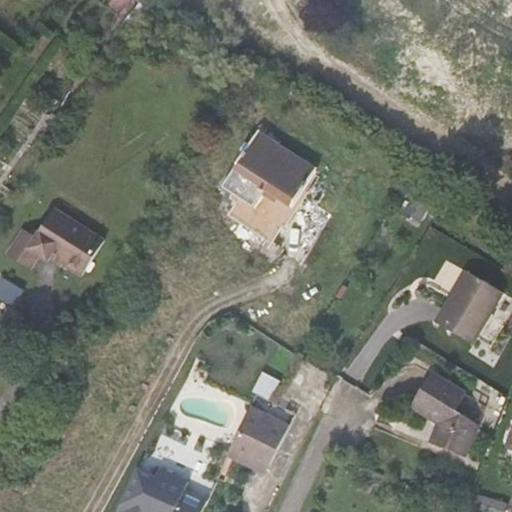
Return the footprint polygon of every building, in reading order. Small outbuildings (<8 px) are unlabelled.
[(511,0),(449,0),(435,24),(460,41),(486,56),(506,69),(511,59),(511,0)] [(460,41),(435,24),(425,42),(419,38),(416,41),(387,53),(390,88),(420,106),(460,41)] [(188,104),(211,72),(164,37),(145,63),(134,55),(116,79),(138,95),(147,83),(154,89),(156,87),(164,93),(167,90),(188,104)] [(446,123),(486,56),(460,41),(420,106),(446,123)] [(496,85),(506,69),(486,56),(446,123),(448,124),(453,115),(484,134),(509,94),(496,85)] [(511,163),(511,107),(487,148),(511,163)] [(286,270),(331,200),(273,160),(236,217),(254,228),(244,243),(286,270)] [(316,170),(310,180),(333,194),(339,186),(316,170)] [(42,255),(87,277),(108,234),(53,207),(39,235),(21,226),(8,254),(36,268),(42,255)] [(0,295),(15,305),(25,289),(3,276),(0,281),(0,295)] [(433,331),(471,352),(500,302),(464,280),(433,331)] [(429,459),(461,471),(475,439),(451,425),(462,406),(428,385),(408,418),(438,435),(429,459)] [(291,431),(252,414),(224,473),(262,490),(291,431)] [(511,431),(500,461),(511,465),(511,431)]
